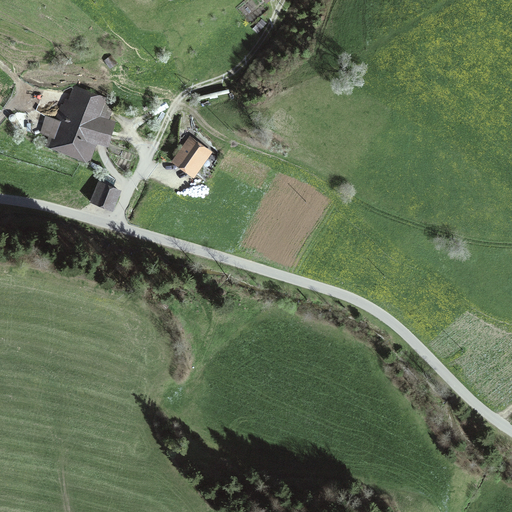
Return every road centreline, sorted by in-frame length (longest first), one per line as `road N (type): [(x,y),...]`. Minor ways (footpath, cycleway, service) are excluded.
road 1 (unclassified): [(0,199),(114,224),(354,299),(389,320),(511,431)]
road 2 (track): [(283,0),(243,62),(175,100),(114,224)]
